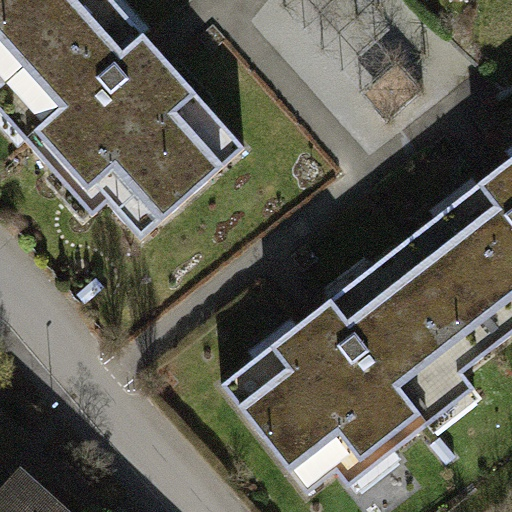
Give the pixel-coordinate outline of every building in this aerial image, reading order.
[(0,0),(0,35),(40,0),(0,0)] [(141,241),(245,148),(142,34),(131,44),(96,5),(101,0),(40,0),(0,35),(0,84),(39,127),(24,141),(54,174),(69,160),(141,241)] [(375,110),(412,77),(398,62),(362,94),(375,110)] [(375,110),(386,122),(423,89),(412,77),(375,110)] [(511,159),(478,186),(487,198),(446,230),(436,218),(405,242),(490,352),(511,334),(511,159)] [(416,409),(490,352),(405,242),(373,267),(382,279),(340,311),(331,300),(222,384),(307,494),(381,436),(394,453),(429,425),(416,409)] [(0,494),(0,511),(64,511),(20,472),(0,494)]
